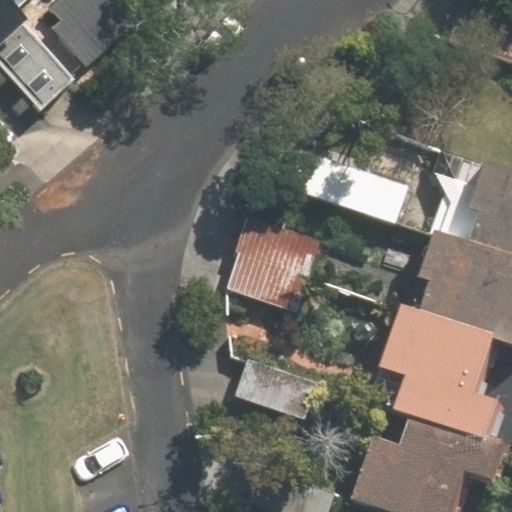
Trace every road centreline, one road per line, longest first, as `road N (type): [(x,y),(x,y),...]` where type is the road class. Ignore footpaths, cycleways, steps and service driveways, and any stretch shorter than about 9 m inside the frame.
road 1 (residential): [(139,160),(143,335),(172,511)]
road 2 (residential): [(139,160),(320,0)]
road 3 (residential): [(10,250),(139,160)]
